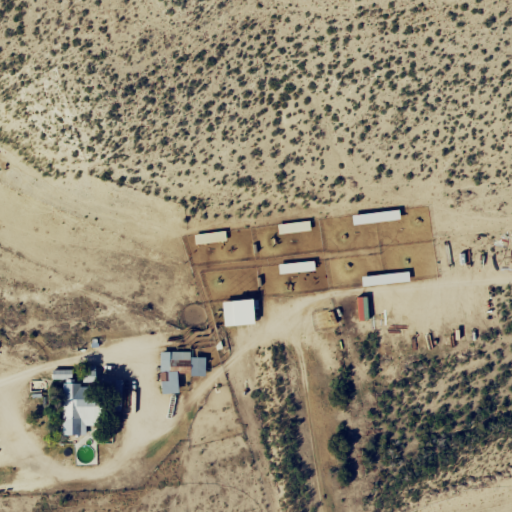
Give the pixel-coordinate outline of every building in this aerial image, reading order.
[(226,314),(243,314),(242,298),(226,299),(226,314)] [(189,350),(167,350),(167,374),(189,374),(189,350)] [(93,364),(79,364),(79,382),(93,382),(93,364)] [(50,370),(50,379),(69,379),(69,370),(50,370)] [(106,379),(105,408),(118,408),(119,380),(106,379)] [(60,397),(60,423),(87,423),(87,397),(60,397)]
